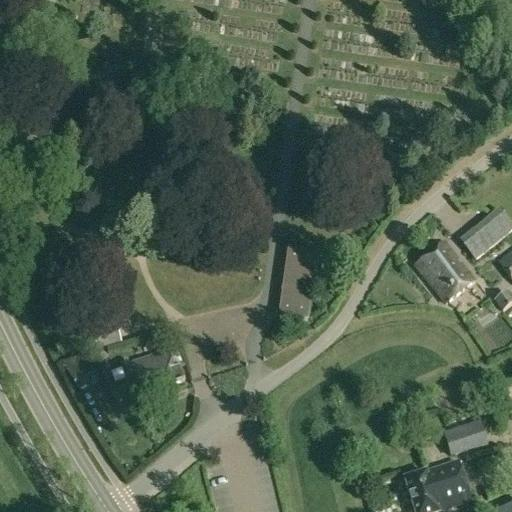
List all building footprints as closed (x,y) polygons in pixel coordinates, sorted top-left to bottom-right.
[(475,265),(497,247),(484,231),(462,248),(475,265)] [(474,284),(444,245),(415,268),(445,306),(474,284)] [(281,315),(303,319),(312,256),(290,253),(281,315)] [(511,254),(496,267),(511,287),(511,254)] [(500,316),(511,305),(511,304),(505,296),(493,307),(500,316)] [(114,325),(90,333),(96,352),(120,344),(114,325)] [(122,367),(128,386),(123,387),(128,402),(139,398),(139,400),(172,389),(172,387),(183,383),(178,368),(173,370),(167,353),(122,367)] [(75,370),(79,386),(103,381),(99,365),(75,370)] [(447,439),(454,458),(485,447),(478,429),(447,439)] [(403,482),(413,511),(447,511),(469,505),(456,465),(403,482)]
